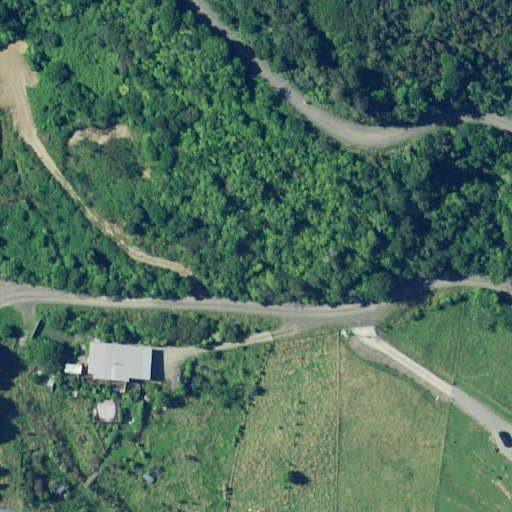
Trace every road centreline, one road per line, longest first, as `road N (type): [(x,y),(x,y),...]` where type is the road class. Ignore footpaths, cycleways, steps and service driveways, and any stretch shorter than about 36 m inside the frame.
road 1 (residential): [(511,292),(466,277),(277,303),(58,284),(0,287)]
road 2 (unclassified): [(511,140),(495,121),(438,111),(337,124),(177,0)]
